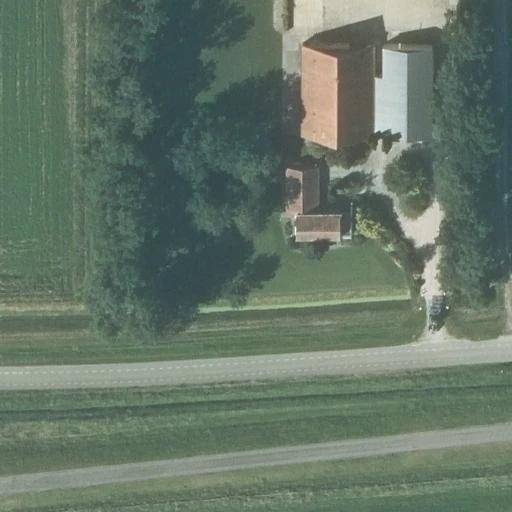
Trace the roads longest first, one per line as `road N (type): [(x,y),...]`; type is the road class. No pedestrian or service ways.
road 1 (unclassified): [(0,487),(511,432)]
road 2 (unclassified): [(511,350),(0,379)]
